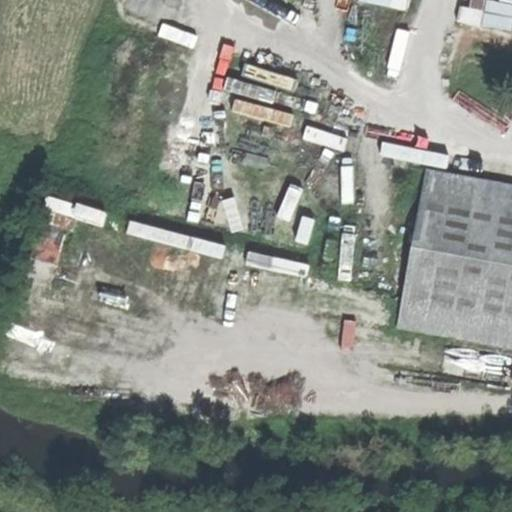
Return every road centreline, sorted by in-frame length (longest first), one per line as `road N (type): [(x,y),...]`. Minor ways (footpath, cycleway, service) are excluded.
road 1 (unknown): [(511,392),(357,383),(170,301)]
road 2 (unknown): [(511,132),(371,112),(347,97),(331,73),(336,0)]
